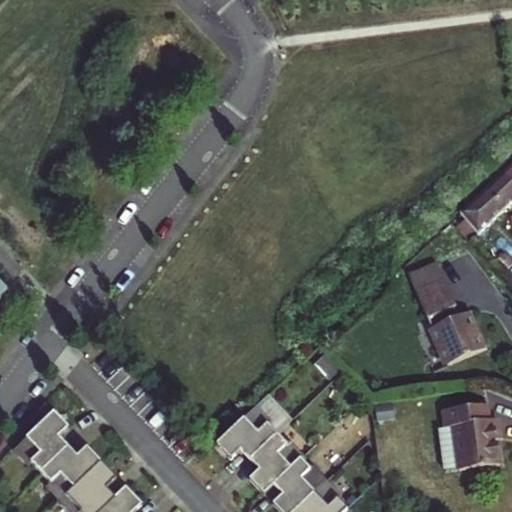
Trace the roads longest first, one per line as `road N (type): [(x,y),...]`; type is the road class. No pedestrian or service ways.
road 1 (residential): [(222,0),(254,44),(248,89),(52,340)]
road 2 (residential): [(52,340),(215,511)]
